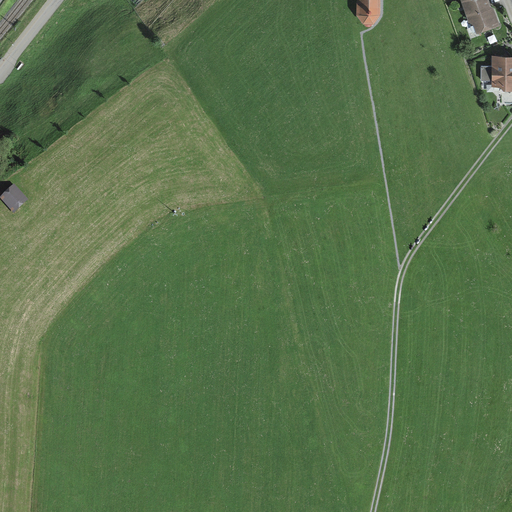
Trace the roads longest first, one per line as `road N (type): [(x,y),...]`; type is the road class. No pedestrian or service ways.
road 1 (track): [(373,511),(401,271)]
road 2 (track): [(401,271),(511,116)]
